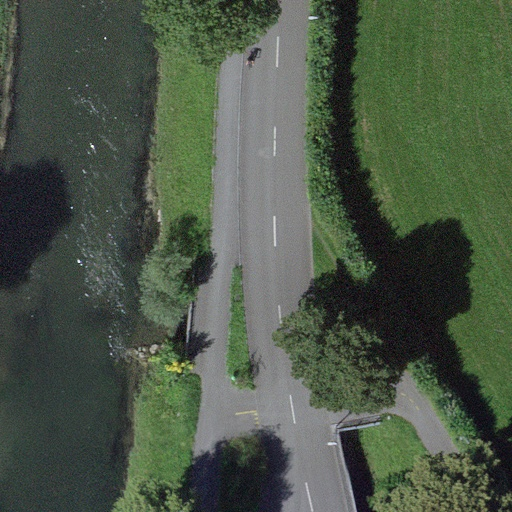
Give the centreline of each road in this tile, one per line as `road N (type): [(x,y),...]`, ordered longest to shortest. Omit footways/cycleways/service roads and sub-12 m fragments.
road 1 (residential): [(315,511),(279,310),(273,193)]
road 2 (track): [(281,0),(273,193),(222,265)]
